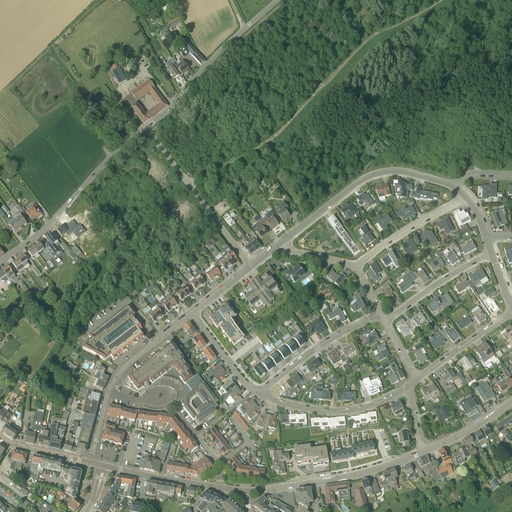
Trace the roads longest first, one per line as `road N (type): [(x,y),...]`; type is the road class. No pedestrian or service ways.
road 1 (residential): [(281,242),(376,173),(416,173),(455,185)]
road 2 (residential): [(89,462),(119,371),(190,312)]
road 3 (secondary): [(245,491),(340,478),(423,451)]
road 4 (unclassified): [(146,127),(276,0)]
road 5 (unclassified): [(251,265),(146,127)]
road 6 (residential): [(406,388),(352,410),(262,394)]
road 7 (residential): [(380,313),(321,344),(262,394)]
road 8 (residential): [(354,268),(465,194)]
road 9 (residential): [(384,321),(491,252)]
